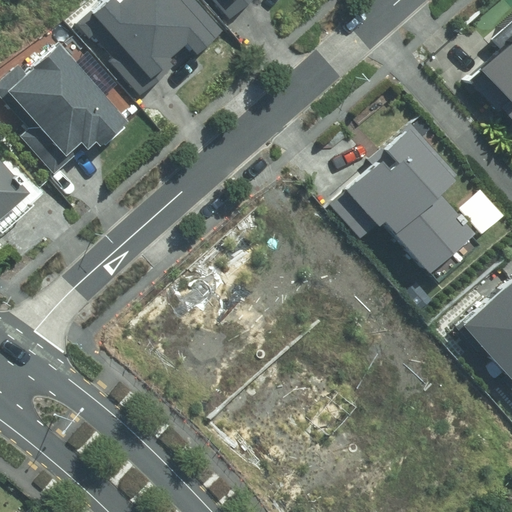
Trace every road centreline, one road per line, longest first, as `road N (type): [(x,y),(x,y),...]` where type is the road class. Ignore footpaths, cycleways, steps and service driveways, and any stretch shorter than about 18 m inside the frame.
road 1 (residential): [(399,0),(3,344)]
road 2 (tertiary): [(3,344),(139,452),(197,511)]
road 3 (unknown): [(376,20),(511,182)]
road 4 (tertiary): [(121,511),(0,408)]
